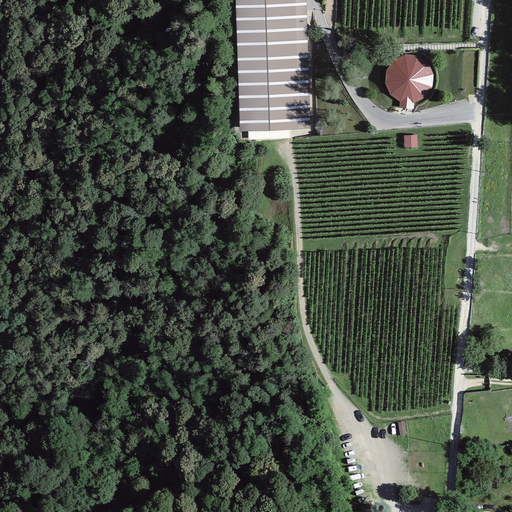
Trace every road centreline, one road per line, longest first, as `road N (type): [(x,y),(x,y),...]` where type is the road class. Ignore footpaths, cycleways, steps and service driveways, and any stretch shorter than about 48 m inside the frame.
road 1 (unknown): [(401,511),(395,470),(341,388),(317,328),(290,135)]
road 2 (track): [(478,113),(450,511)]
